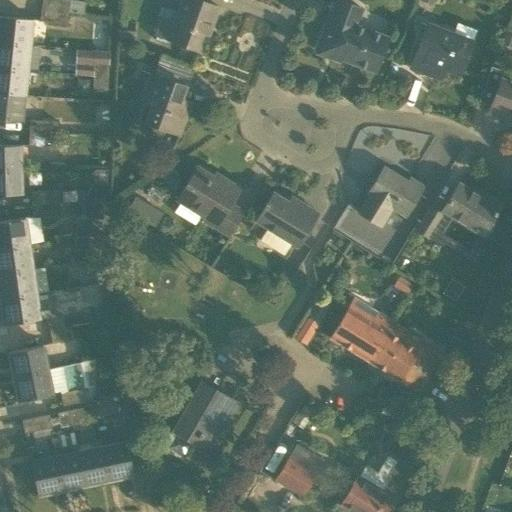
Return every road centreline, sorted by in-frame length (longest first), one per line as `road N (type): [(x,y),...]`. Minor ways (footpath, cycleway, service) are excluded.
road 1 (residential): [(241,511),(308,385),(322,385),(370,420)]
road 2 (residential): [(511,184),(387,118),(359,127)]
road 3 (residential): [(429,511),(478,371)]
road 4 (residential): [(318,176),(284,163),(264,141),(269,78)]
